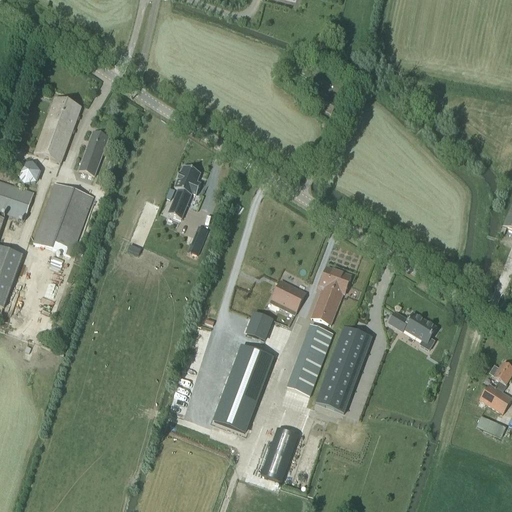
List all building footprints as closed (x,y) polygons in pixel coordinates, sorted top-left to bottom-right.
[(310,103),(331,116),(337,107),(315,94),(310,103)] [(55,101),(35,157),(60,166),(80,110),(55,101)] [(79,173),(94,179),(108,140),(93,135),(79,173)] [(17,178),(24,187),(36,185),(37,185),(42,174),(40,174),(33,165),(21,167),(17,178)] [(176,196),(168,216),(181,222),(192,196),(196,197),(201,186),(196,184),(200,176),(184,169),(180,177),(179,177),(177,182),(178,182),(174,191),(178,192),(177,197),(176,196)] [(0,213),(24,222),(33,196),(0,184),(0,213)] [(33,245),(71,259),(93,199),(55,185),(33,245)] [(501,227),(497,235),(504,237),(507,230),(511,231),(511,206),(503,228),(501,227)] [(204,241),(197,238),(190,254),(198,257),(204,241)] [(0,249),(0,309),(4,311),(23,258),(0,249)] [(311,321),(330,328),(343,296),(345,297),(351,279),(327,270),(323,281),(322,280),(322,281),(321,280),(318,287),(320,288),(322,291),(311,321)] [(270,306),(294,318),(306,296),(281,284),(270,306)] [(263,344),(272,322),(255,316),(247,337),(263,344)] [(409,323),(405,321),(405,322),(395,316),(393,320),(393,319),(391,322),(389,326),(403,334),(404,332),(422,343),(420,347),(429,353),(434,344),(430,341),(431,340),(433,337),(432,337),(436,331),(433,329),(434,327),(429,325),(428,326),(413,316),(409,323)] [(332,337),(310,329),(287,390),(310,399),(332,337)] [(372,340),(344,330),(316,405),(344,416),(372,340)] [(242,349),(214,424),(244,435),(272,360),(242,349)] [(511,377),(511,372),(502,366),(499,371),(494,368),(489,376),(494,379),(493,380),(499,384),(495,390),(489,387),(480,402),(502,417),(511,401),(502,395),(507,388),(506,388),(511,377)] [(482,419),(478,427),(503,437),(506,429),(482,419)]
